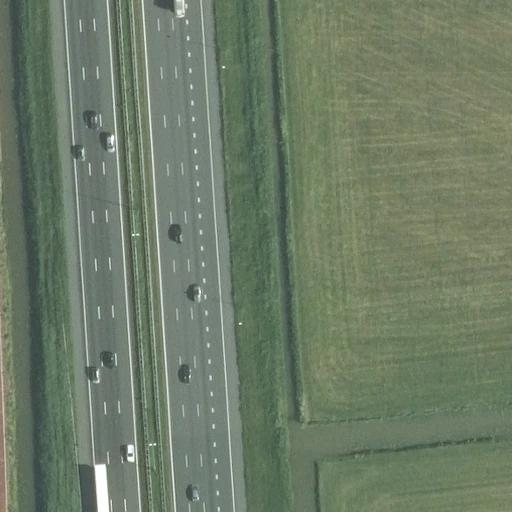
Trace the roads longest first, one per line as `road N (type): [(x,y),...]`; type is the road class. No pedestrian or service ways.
road 1 (motorway): [(87,0),(121,511)]
road 2 (motorway): [(195,511),(163,0)]
